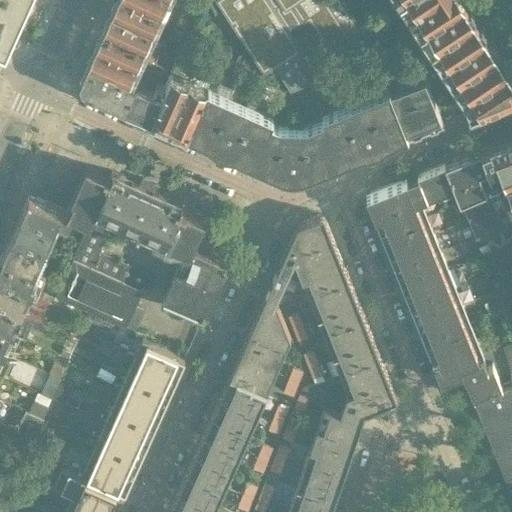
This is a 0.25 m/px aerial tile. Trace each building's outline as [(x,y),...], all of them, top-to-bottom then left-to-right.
[(0,0),(0,49),(5,51),(27,0),(0,0)] [(164,14),(133,0),(115,0),(111,10),(157,31),(164,14)] [(170,0),(133,0),(164,14),(170,0)] [(182,43),(201,0),(186,0),(169,37),(182,43)] [(328,75),(331,79),(384,57),(371,38),(361,45),(332,0),(221,0),(234,19),(233,19),(264,68),(272,63),(289,90),(328,75)] [(390,0),(394,7),(398,5),(404,15),(426,0),(390,0)] [(426,0),(404,15),(415,32),(420,28),(463,0),(426,0)] [(465,0),(463,0),(420,28),(431,47),(477,17),(465,0)] [(157,31),(111,10),(103,28),(149,48),(157,31)] [(477,17),(431,47),(442,63),(487,33),(477,17)] [(183,45),(197,51),(208,25),(194,19),(183,45)] [(176,60),(149,48),(103,28),(95,45),(140,66),(144,59),(171,71),(176,60)] [(487,33),(442,63),(453,79),(498,51),(487,33)] [(140,66),(95,45),(87,63),(133,83),(140,66)] [(498,51),(453,79),(462,95),(467,92),(508,66),(498,51)] [(218,61),(215,69),(236,78),(240,71),(218,61)] [(133,83),(87,63),(79,79),(82,87),(125,106),(135,85),(132,84),(133,83)] [(467,92),(462,95),(469,109),(511,92),(511,72),(508,66),(467,92)] [(167,79),(150,117),(168,125),(188,80),(171,72),(167,79)] [(411,74),(404,76),(424,127),(442,120),(424,76),(413,80),(411,74)] [(136,83),(135,85),(125,106),(150,117),(167,79),(159,75),(152,90),(136,83)] [(424,127),(404,76),(398,79),(400,85),(390,89),(407,134),(424,127)] [(256,79),(246,101),(256,106),(266,83),(256,79)] [(188,80),(168,125),(186,134),(206,88),(188,80)] [(322,114),(323,117),(340,161),(368,149),(373,148),(376,147),(378,146),(407,134),(390,89),(389,85),(387,86),(388,87),(322,114)] [(245,160),(265,113),(207,88),(206,88),(186,134),(220,149),(224,150),(245,160)] [(272,117),(265,113),(245,160),(277,174),(286,174),(289,175),(292,175),(296,175),(305,175),(340,161),(323,117),(306,124),(278,124),(271,120),(272,117)] [(511,180),(511,134),(487,144),(495,164),(487,167),(496,187),(511,180)] [(487,144),(444,161),(453,185),(459,200),(460,199),(461,201),(496,187),(487,167),(495,164),(487,144)] [(486,364),(419,197),(426,194),(426,196),(453,185),(444,161),(366,192),(440,378),(462,369),(473,397),(501,385),(501,384),(492,362),(486,364)] [(86,164),(66,208),(73,212),(89,220),(95,207),(114,215),(165,238),(166,237),(184,245),(174,270),(175,270),(162,297),(202,315),(226,263),(189,246),(202,217),(185,209),(185,207),(180,205),(182,201),(154,189),(156,183),(141,177),(139,182),(111,169),(109,173),(104,171),(103,172),(86,164)] [(511,222),(511,180),(496,187),(461,201),(475,236),(474,236),(475,238),(511,222)] [(29,192),(27,197),(20,212),(53,227),(57,219),(68,223),(73,212),(66,208),(29,192)] [(95,207),(89,220),(87,225),(106,234),(114,215),(95,207)] [(20,212),(11,232),(44,248),(53,227),(20,212)] [(290,335),(278,307),(275,299),(290,267),(300,272),(340,257),(323,213),(321,212),(297,221),(244,339),(281,356),(290,335)] [(106,234),(87,225),(72,258),(141,289),(148,273),(99,251),(106,234)] [(11,232),(2,253),(35,267),(44,248),(11,232)] [(2,253),(0,256),(0,275),(32,290),(37,292),(47,272),(35,267),(2,253)] [(357,297),(340,257),(300,272),(316,313),(357,297)] [(141,289),(72,258),(56,293),(125,324),(141,289)] [(0,275),(0,299),(23,310),(32,290),(0,275)] [(372,336),(357,297),(316,313),(331,352),(372,336)] [(34,317),(22,312),(23,310),(0,299),(0,323),(14,330),(13,332),(25,337),(34,317)] [(136,328),(145,309),(135,304),(126,323),(136,328)] [(297,310),(288,314),(297,338),(307,335),(297,310)] [(0,347),(5,350),(13,332),(14,330),(0,323),(0,347)] [(69,356),(78,336),(70,332),(61,353),(69,356)] [(53,484),(72,493),(73,491),(108,506),(115,491),(120,494),(123,488),(124,488),(184,355),(142,336),(80,474),(61,466),(53,484)] [(388,376),(372,336),(331,352),(347,392),(388,376)] [(281,356),(244,339),(235,359),(272,376),(281,356)] [(511,379),(511,340),(502,345),(504,348),(505,352),(507,356),(508,360),(509,364),(509,368),(510,372),(510,376),(510,380),(511,379)] [(18,357),(4,351),(5,350),(0,347),(0,373),(9,378),(18,357)] [(312,348),(303,352),(312,376),(322,372),(312,348)] [(52,359),(47,370),(48,371),(59,376),(64,364),(52,359)] [(272,376),(235,359),(226,379),(262,396),(272,376)] [(283,390),(292,394),(302,369),(292,366),(283,390)] [(48,371),(45,377),(56,382),(59,376),(48,371)] [(388,376),(347,392),(346,392),(340,410),(361,418),(364,410),(395,397),(396,395),(388,376)] [(61,394),(70,396),(74,388),(67,383),(60,378),(54,390),(61,394)] [(262,396),(226,379),(217,399),(253,416),(262,396)] [(511,380),(501,385),(473,397),(511,492),(511,491),(511,380)] [(44,417),(52,397),(37,391),(29,410),(44,417)] [(308,397),(299,393),(289,417),(299,421),(308,397)] [(253,416),(217,399),(208,420),(244,436),(253,416)] [(268,427),(277,431),(287,407),(277,403),(268,427)] [(361,418),(340,410),(323,405),(311,441),(349,454),(361,418)] [(41,428),(55,434),(60,422),(47,416),(41,428)] [(244,436),(208,420),(199,440),(235,456),(244,436)] [(296,427),(287,423),(282,435),(291,439),(296,427)] [(235,456),(199,440),(190,460),(226,476),(235,456)] [(349,454),(311,441),(298,478),(336,490),(349,454)] [(252,466),(262,470),(271,446),(262,442),(252,466)] [(288,447),(279,443),(269,468),(279,471),(288,447)] [(1,511),(14,511),(42,450),(32,445),(1,511)] [(226,476),(190,460),(181,480),(217,497),(226,476)] [(328,511),(336,490),(298,478),(286,511),(328,511)] [(181,480),(166,511),(210,511),(217,497),(181,480)] [(237,505),(247,509),(256,484),(247,481),(237,505)] [(264,482),(254,506),(263,510),(273,486),(264,482)] [(113,511),(115,509),(108,506),(73,491),(72,493),(63,511),(113,511)]
